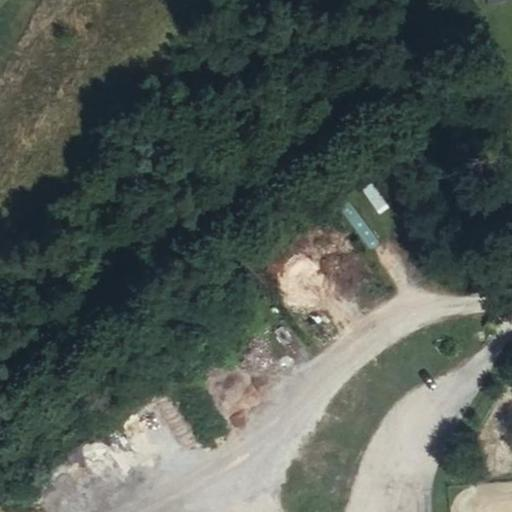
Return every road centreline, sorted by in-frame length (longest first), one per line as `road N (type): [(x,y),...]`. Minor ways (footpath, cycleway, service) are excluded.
road 1 (unclassified): [(511,304),(388,321),(187,494)]
road 2 (unclassified): [(405,511),(398,468),(432,408),(487,359)]
